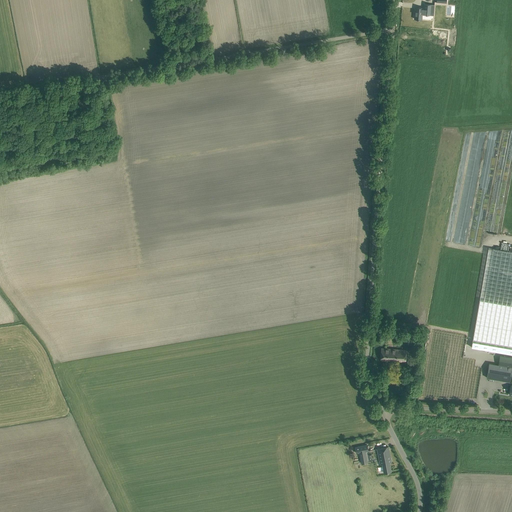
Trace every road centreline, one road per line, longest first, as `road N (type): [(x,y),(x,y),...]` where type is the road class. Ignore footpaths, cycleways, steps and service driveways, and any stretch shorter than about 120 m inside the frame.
road 1 (unclassified): [(0,94),(392,29)]
road 2 (unclassified): [(383,413),(366,365),(392,29)]
road 3 (unclassified): [(511,412),(383,413)]
